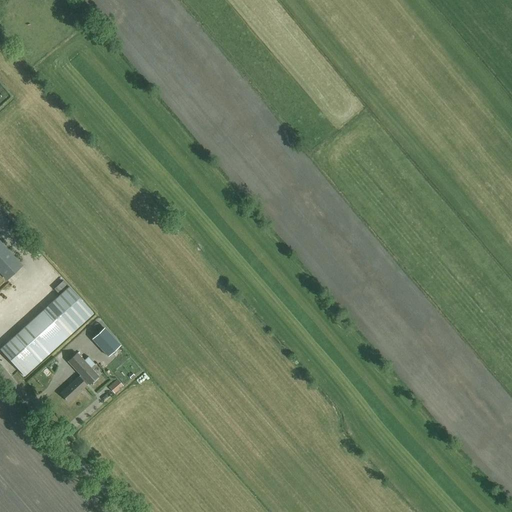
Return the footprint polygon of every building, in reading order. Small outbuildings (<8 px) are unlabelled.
[(0,271),(7,280),(22,266),(0,242),(0,271)] [(93,313),(63,281),(55,289),(60,294),(0,349),(24,376),(93,313)] [(118,347),(103,330),(91,341),(107,358),(118,347)] [(84,360),(77,353),(68,361),(81,375),(61,393),(69,402),(89,384),(98,376),(91,368),(95,364),(88,357),(84,360)] [(109,388),(115,394),(123,387),(117,381),(109,388)]
